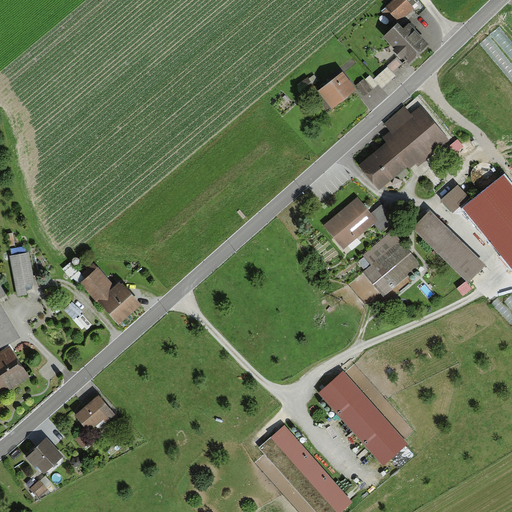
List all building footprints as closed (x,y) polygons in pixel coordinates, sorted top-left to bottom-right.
[(414,9),(406,0),(393,0),(385,7),(398,23),(414,9)] [(409,64),(428,44),(409,23),(403,28),(398,23),(384,37),(395,49),(393,50),(402,59),(403,58),(409,64)] [(397,57),(387,66),(388,67),(392,72),(402,64),(397,57)] [(388,67),(373,79),(378,84),(382,89),(396,76),(392,72),(388,67)] [(318,91),(332,109),(357,90),(343,72),(318,91)] [(314,75),(308,79),(312,85),(318,81),(314,75)] [(373,79),(370,75),(365,79),(374,88),(378,84),(373,79)] [(297,85),(302,92),(312,85),(308,79),(308,78),(297,85)] [(356,85),(364,95),(371,90),(363,80),(356,85)] [(449,140),(421,105),(411,113),(404,105),(383,123),(390,130),(382,137),(387,142),(359,165),(379,190),(385,185),(390,181),(397,175),(406,168),(408,167),(409,169),(416,164),(418,167),(449,140)] [(464,146),(458,139),(451,146),(457,153),(464,146)] [(410,173),(406,168),(397,175),(401,180),(410,173)] [(511,182),(505,174),(462,208),(511,268),(511,182)] [(441,200),(453,213),(470,198),(458,185),(441,200)] [(371,214),(357,197),(323,225),(344,249),(374,224),(377,221),(371,214)] [(395,220),(381,205),(371,214),(377,221),(374,224),(381,232),(395,220)] [(430,210),(413,228),(469,283),(486,266),(430,210)] [(363,272),(383,297),(421,265),(392,230),(362,255),(364,257),(371,265),(365,270),(363,272)] [(11,249),(12,255),(26,253),(24,246),(11,249)] [(12,255),(10,256),(18,297),(27,295),(25,285),(35,283),(29,252),(26,253),(12,255)] [(358,262),(365,270),(371,265),(364,257),(358,262)] [(62,269),(72,280),(74,278),(75,279),(81,274),(71,262),(62,269)] [(80,283),(119,325),(141,305),(123,283),(121,284),(119,282),(114,285),(98,267),(80,283)] [(472,289),(466,281),(457,288),(463,296),(472,289)] [(0,348),(20,338),(0,303),(0,348)] [(0,352),(0,395),(30,377),(9,346),(0,352)] [(408,444),(343,371),(318,392),(383,466),(408,444)] [(99,395),(75,416),(88,432),(96,426),(103,420),(105,422),(106,423),(116,415),(99,395)] [(285,425),(259,448),(316,511),(340,511),(352,502),(285,425)] [(74,438),(82,448),(89,442),(82,433),(74,438)] [(37,467),(44,474),(63,456),(46,438),(26,458),(36,468),(37,467)] [(30,489),(38,498),(48,489),(47,488),(52,484),(46,476),(40,481),(40,480),(35,484),(30,488),(30,489)] [(26,484),(30,488),(35,484),(31,479),(26,484)]
